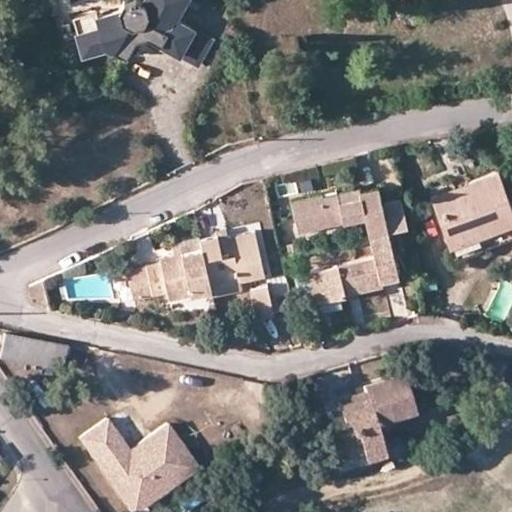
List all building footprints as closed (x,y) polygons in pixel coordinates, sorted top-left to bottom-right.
[(122,0),(121,9),(98,14),(100,24),(78,30),(83,51),(106,45),(127,56),(136,40),(149,37),(193,61),(207,36),(172,17),(179,0),(122,0)] [(74,15),(78,30),(100,24),(98,14),(96,10),(74,15)] [(511,221),(511,201),(499,168),(433,192),(451,244),(511,221)] [(370,234),(389,229),(408,224),(402,198),(382,202),(378,186),(359,190),(359,186),(338,190),(337,191),(338,196),(324,199),(322,192),(291,199),(298,228),(365,213),(370,234)] [(338,196),(337,191),(338,190),(338,188),(322,192),(324,199),(338,196)] [(511,235),(511,221),(451,244),(455,257),(511,235)] [(228,232),(227,224),(217,226),(218,230),(220,235),(228,232)] [(201,236),(203,244),(213,285),(242,278),(266,271),(255,227),(228,232),(220,235),(218,230),(201,234),(201,236)] [(308,269),(316,299),(381,281),(382,278),(400,273),(389,229),(370,234),(375,252),(308,269)] [(173,242),(175,250),(203,244),(201,236),(173,242)] [(147,262),(154,291),(169,288),(171,296),(213,285),(203,244),(175,250),(161,254),(161,259),(147,262)] [(134,295),(154,291),(147,262),(128,266),(134,295)] [(308,269),(303,271),(311,300),(316,299),(308,269)] [(49,307),(41,277),(28,283),(35,304),(49,307)] [(213,285),(215,293),(244,285),(242,278),(213,285)] [(268,281),(251,286),(258,315),(275,311),(274,308),(272,298),(268,281)] [(279,296),(272,298),(274,308),(282,306),(279,296)] [(4,329),(0,353),(61,366),(66,341),(4,329)] [(362,382),(363,387),(335,395),(336,397),(344,427),(335,431),(342,456),(361,450),(363,457),(383,451),(375,421),(413,409),(402,370),(362,382)] [(135,485),(143,497),(191,463),(162,420),(132,441),(138,450),(130,455),(124,447),(101,414),(74,434),(118,497),(135,485)] [(138,450),(132,441),(124,447),(130,455),(138,450)] [(178,511),(225,480),(216,468),(159,508),(161,511),(178,511)] [(118,497),(125,509),(143,497),(135,485),(118,497)]
